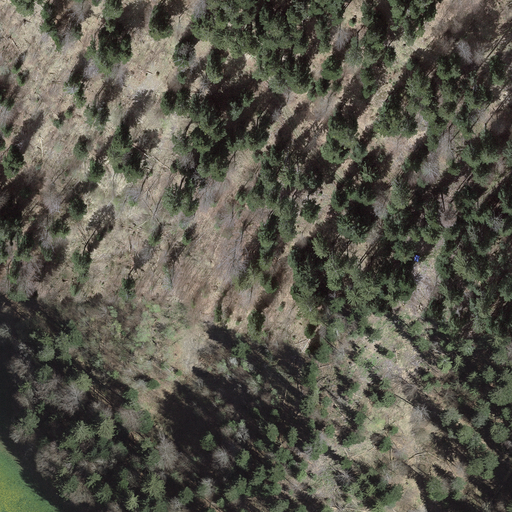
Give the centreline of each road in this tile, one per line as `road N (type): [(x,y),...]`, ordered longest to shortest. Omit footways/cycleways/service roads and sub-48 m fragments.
road 1 (track): [(511,173),(448,236),(427,249),(408,247),(301,140),(248,49),(169,0)]
road 2 (track): [(378,0),(434,62),(511,36)]
